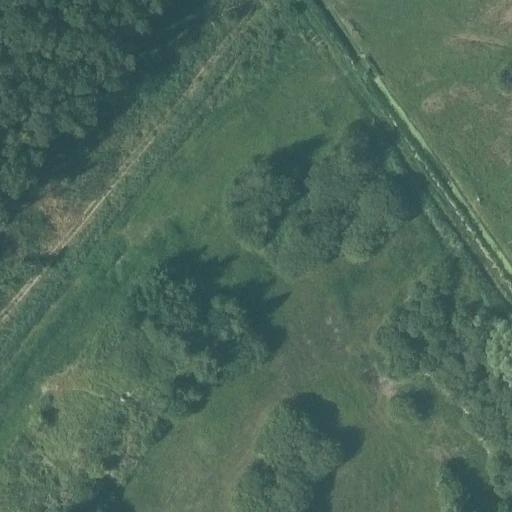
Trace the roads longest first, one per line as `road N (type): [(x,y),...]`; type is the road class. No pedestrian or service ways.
road 1 (track): [(0,381),(160,182),(227,114),(301,64),(349,72),(369,97)]
road 2 (track): [(259,0),(0,316)]
